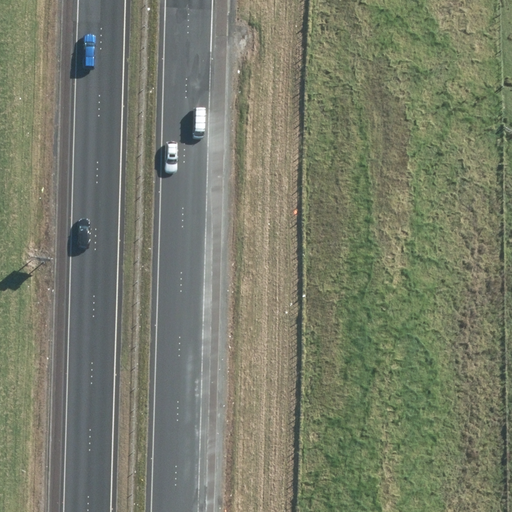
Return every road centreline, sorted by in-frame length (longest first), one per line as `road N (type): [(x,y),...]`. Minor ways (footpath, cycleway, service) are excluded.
road 1 (motorway): [(83,511),(98,0)]
road 2 (motorway): [(193,0),(180,511)]
